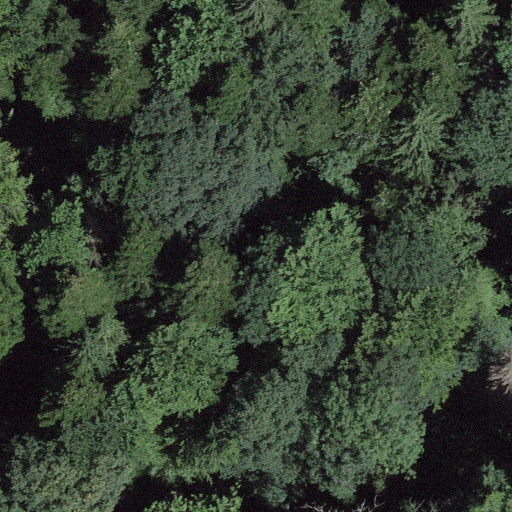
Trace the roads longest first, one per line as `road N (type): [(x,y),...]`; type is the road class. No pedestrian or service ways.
road 1 (track): [(511,68),(355,361),(320,511)]
road 2 (track): [(0,259),(88,203),(152,143),(267,0)]
